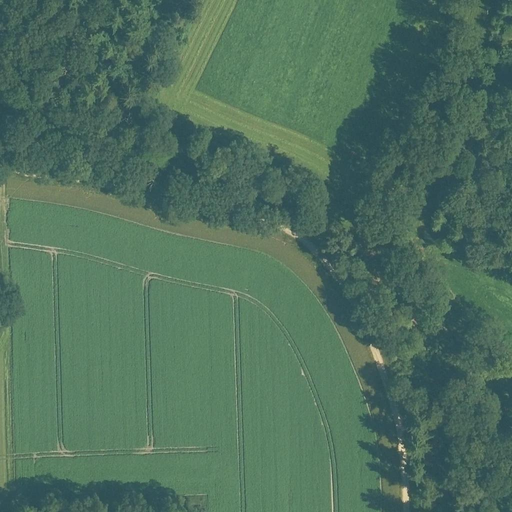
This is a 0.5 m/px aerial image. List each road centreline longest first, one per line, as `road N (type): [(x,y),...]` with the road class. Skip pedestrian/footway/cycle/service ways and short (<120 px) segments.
road 1 (track): [(511,397),(394,255),(281,185),(0,77)]
road 2 (track): [(406,511),(385,374),(352,300),(317,252),(270,223),(6,164)]
road 3 (track): [(7,469),(6,164)]
road 4 (track): [(394,255),(478,0)]
